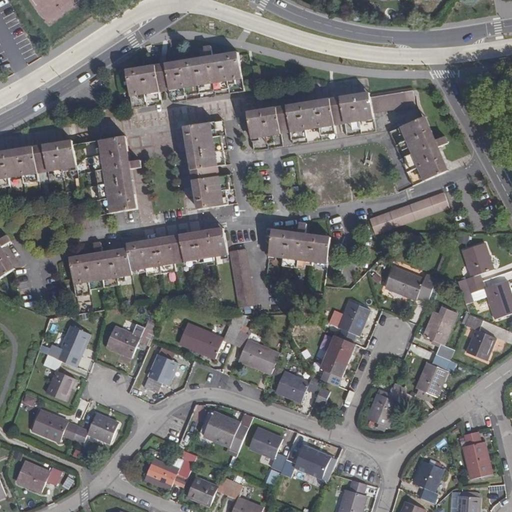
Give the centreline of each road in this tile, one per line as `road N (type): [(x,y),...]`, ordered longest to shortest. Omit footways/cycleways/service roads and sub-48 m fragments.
road 1 (residential): [(0,120),(192,0)]
road 2 (residential): [(342,434),(207,395),(170,407),(153,424)]
road 3 (residential): [(511,200),(422,40)]
road 4 (tertiary): [(422,40),(342,31),(258,0)]
